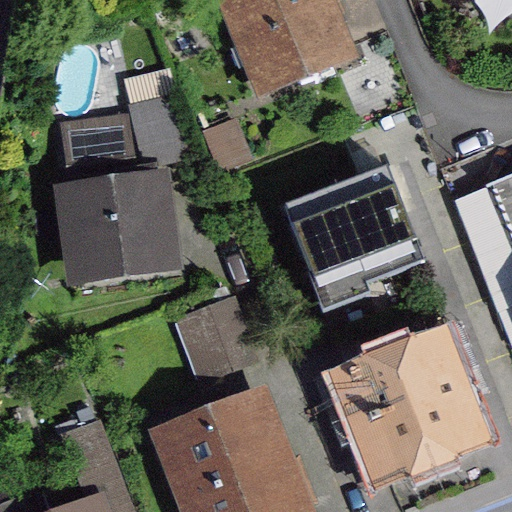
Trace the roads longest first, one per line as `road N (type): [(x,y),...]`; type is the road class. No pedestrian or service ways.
road 1 (unknown): [(511,434),(400,137)]
road 2 (residential): [(395,0),(424,77),(448,105),(484,127),(511,126)]
